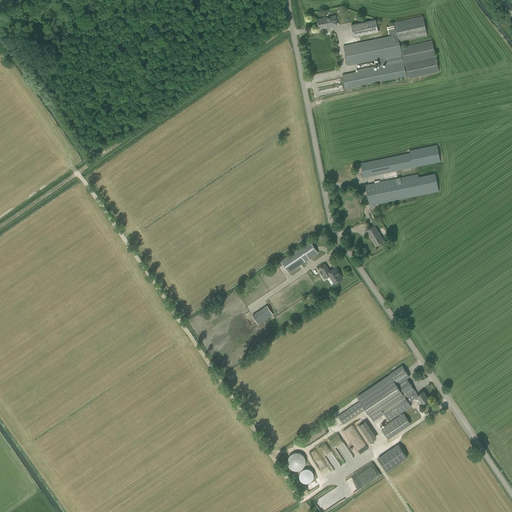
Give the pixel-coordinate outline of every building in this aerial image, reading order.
[(319,28),(325,27),(325,26),(338,24),(336,15),(317,19),(319,28)] [(400,42),(427,36),(423,16),(394,22),(395,28),(394,28),(394,25),(387,27),(387,30),(389,30),(389,34),(392,35),(398,34),(400,42)] [(376,19),(351,25),(354,37),(379,32),(376,19)] [(346,89),(407,76),(407,77),(409,76),(409,78),(439,72),(432,40),(402,47),(402,48),(401,48),(400,42),(398,34),(392,35),(344,45),(348,65),(379,59),(380,66),(376,67),(375,66),(360,69),(361,70),(343,74),(346,89)] [(366,162),(361,163),(363,178),(440,161),(437,145),(409,151),(410,153),(366,162)] [(366,185),(365,185),(369,206),(374,205),(439,192),(435,173),(418,177),(418,174),(366,185)] [(376,246),(385,241),(375,225),(367,230),(372,240),(376,246)] [(310,241),(280,260),(288,272),(318,253),(310,241)] [(325,264),(320,267),(327,278),(330,276),(335,284),(343,278),(336,267),(330,271),(325,264)] [(329,291),(321,296),(324,301),(332,295),(329,291)] [(267,306),(252,316),(258,325),(273,315),(267,306)] [(357,396),(360,401),(365,409),(373,421),(384,414),(389,421),(399,415),(400,416),(381,428),(388,439),(410,424),(403,413),(401,415),(400,414),(411,406),(408,402),(413,399),(415,398),(416,400),(419,398),(422,403),(425,402),(429,399),(423,391),(418,395),(416,392),(407,378),(409,376),(402,366),(390,374),(357,396)] [(378,439),(369,421),(361,425),(370,443),(378,439)] [(399,444),(378,458),(386,471),(407,457),(399,444)] [(288,460),(287,461),(287,463),(288,464),(288,466),(289,467),(290,468),(291,469),(292,470),(294,470),(295,471),(297,471),(298,471),(300,470),(301,470),(302,469),(303,468),(304,467),(305,465),(305,464),(306,462),(306,461),(305,459),(305,458),(304,457),(303,455),(302,454),(301,454),(299,453),(298,453),(296,453),(295,453),(293,453),(292,454),(291,455),(290,456),(289,457),(288,458),(288,460)] [(351,492),(365,486),(363,482),(367,480),(365,476),(367,475),(366,472),(371,469),(370,468),(345,480),(351,492)] [(302,470),(301,471),(300,473),(299,474),(299,475),(299,477),(300,479),(300,480),(301,481),(302,482),(303,483),(305,483),(307,483),(309,483),(310,482),(311,481),(312,481),(313,479),(314,478),(314,477),(314,476),(314,475),(314,474),(313,472),(312,471),(311,470),(309,469),(308,469),(306,469),(305,469),(303,470),(302,470)] [(321,511),(325,511),(344,500),(337,488),(315,502),(321,511)]
